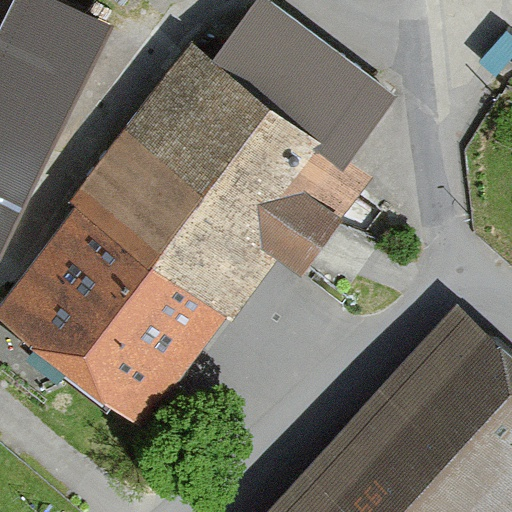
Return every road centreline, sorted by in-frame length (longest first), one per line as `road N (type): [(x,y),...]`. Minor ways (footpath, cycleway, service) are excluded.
road 1 (unclassified): [(184,511),(454,262)]
road 2 (residential): [(454,262),(429,66)]
